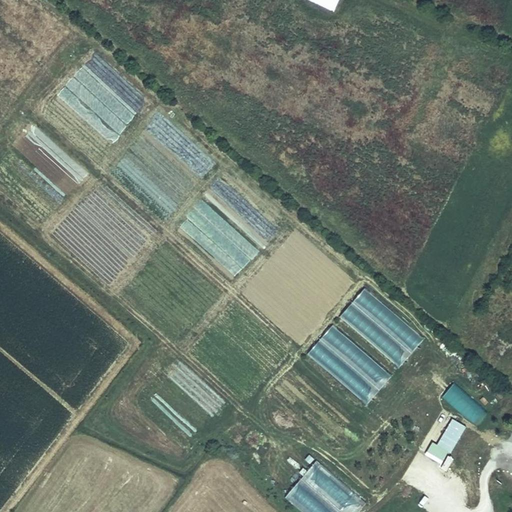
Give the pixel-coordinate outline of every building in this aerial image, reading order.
[(335,11),(338,0),(305,0),(335,11)] [(400,368),(425,339),(365,288),(340,318),(400,368)] [(367,405),(393,375),(333,325),(307,355),(367,405)] [(483,347),(499,361),(511,346),(511,341),(498,330),(483,347)] [(440,400),(476,426),(487,411),(451,385),(440,400)] [(426,452),(445,462),(465,426),(451,418),(436,445),(432,442),(426,452)] [(442,464),(448,468),(454,460),(448,455),(442,464)] [(285,499),(300,511),(359,511),(367,502),(316,461),(285,499)]
